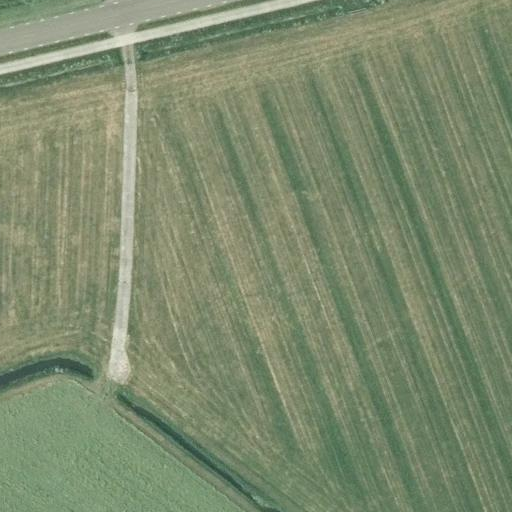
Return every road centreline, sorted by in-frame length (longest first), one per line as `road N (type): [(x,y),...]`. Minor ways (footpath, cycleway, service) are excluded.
road 1 (track): [(102,401),(118,358),(136,90),(117,15)]
road 2 (tertiary): [(0,42),(181,0)]
